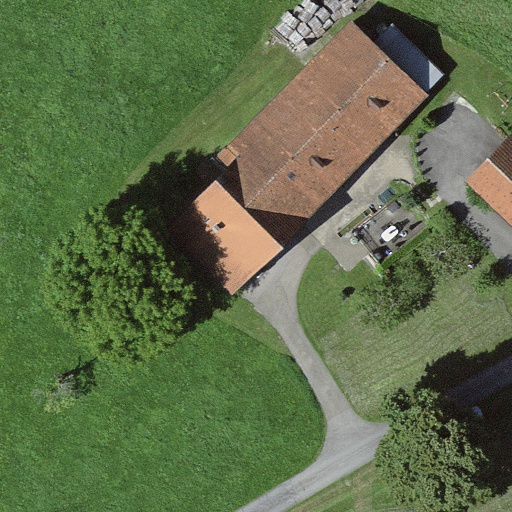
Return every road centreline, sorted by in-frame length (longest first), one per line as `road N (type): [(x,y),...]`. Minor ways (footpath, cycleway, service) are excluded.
road 1 (unknown): [(373,447),(298,313),(305,279),(343,230),(429,159)]
road 2 (residential): [(511,370),(257,511)]
